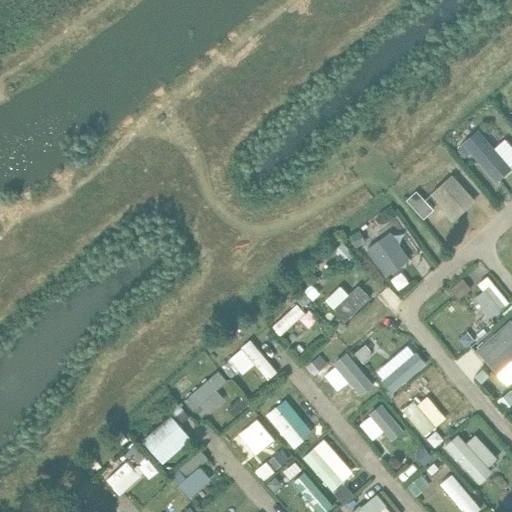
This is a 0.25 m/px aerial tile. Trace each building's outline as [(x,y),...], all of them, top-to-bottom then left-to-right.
[(499,181),(511,168),(511,162),(479,127),(462,142),(499,181)] [(409,197),(442,234),(478,201),(453,173),(426,198),(418,189),(409,197)] [(392,229),(367,247),(388,275),(412,257),(392,229)] [(363,243),(357,232),(348,237),(353,248),(363,243)] [(462,277),(452,289),(461,297),(472,285),(462,277)] [(473,293),(494,318),(511,303),(511,302),(491,278),(473,293)] [(346,321),(373,295),(360,283),(349,293),(341,284),(325,299),(346,321)] [(296,302),(302,308),(310,300),(304,295),(296,302)] [(363,342),(386,321),(371,306),(349,326),(363,342)] [(506,384),(511,379),(511,319),(477,344),(506,384)] [(229,356),(242,373),(256,363),(268,379),(278,371),(253,338),(229,356)] [(406,347),(379,373),(389,383),(416,357),(406,347)] [(362,394),(376,382),(348,350),(334,362),(362,394)] [(328,363),(320,354),(308,366),(315,374),(328,363)] [(236,372),(230,366),(223,371),(229,378),(236,372)] [(220,370),(185,396),(194,408),(202,402),(209,411),(225,399),(217,388),(228,380),(220,370)] [(474,378),(480,384),(488,377),(482,370),(474,378)] [(424,383),(452,417),(464,408),(436,374),(424,383)] [(504,411),(511,404),(511,392),(511,391),(497,402),(504,411)] [(267,414),(296,446),(314,430),(286,397),(267,414)] [(233,405),(238,412),(246,406),(240,399),(233,405)] [(391,440),(405,431),(385,401),(371,411),(391,440)] [(189,416),(178,403),(171,409),(182,422),(189,416)] [(143,438),(163,462),(193,437),(173,414),(143,438)] [(257,453),(275,437),(258,417),(239,433),(257,453)] [(446,439),(439,431),(430,438),(436,447),(446,439)] [(482,481),(494,469),(489,465),(499,454),(476,433),(468,442),(458,432),(445,447),(482,481)] [(341,500),(363,482),(326,437),(304,455),(341,500)] [(181,467),(189,474),(208,456),(201,448),(181,467)] [(265,477),(289,458),(282,449),(259,468),(265,477)] [(147,457),(134,467),(128,460),(107,477),(121,495),(155,467),(147,457)] [(199,462),(177,478),(190,495),(212,479),(199,462)] [(320,511),(325,511),(335,504),(305,470),(293,480),(320,511)] [(464,511),(475,511),(482,507),(454,472),(441,482),(464,511)] [(352,511),(393,511),(378,492),(352,511)] [(503,502),(509,511),(510,511),(511,510),(511,498),(510,497),(503,502)]
